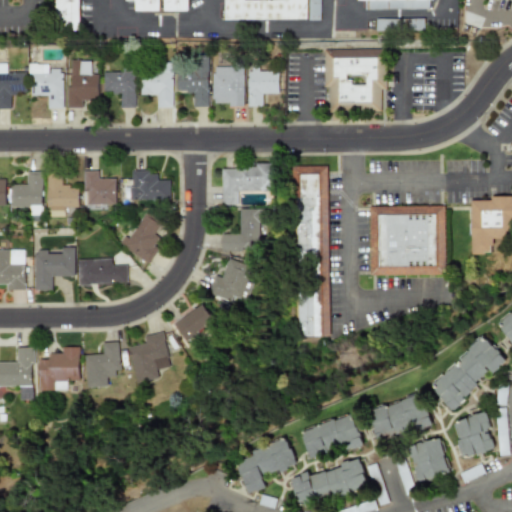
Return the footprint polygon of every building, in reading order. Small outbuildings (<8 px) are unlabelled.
[(56,0),(79,0),(79,26),(56,26),(56,0)] [(136,0),(161,0),(162,9),(137,9),(136,0)] [(164,0),(189,0),(190,9),(165,9),(164,0)] [(224,0),(309,0),(309,17),(224,16),(224,0)] [(356,0),(356,1),(366,1),(366,10),(428,9),(427,0),(356,0)] [(325,46),(385,47),(385,109),(325,109),(325,46)] [(206,107),(207,55),(189,55),(189,66),(175,66),(174,92),(191,92),(191,106),(206,107)] [(65,108),(81,108),(81,101),(97,101),(96,74),(89,74),(89,60),(69,61),(69,86),(65,86),(65,108)] [(0,64),(0,109),(9,109),(9,95),(24,95),(24,73),(4,73),(4,64),(0,64)] [(60,108),(61,69),(47,69),(47,64),(28,64),(28,95),(46,95),(46,108),(60,108)] [(171,65),(139,65),(138,94),(155,95),(155,107),(170,107),(171,65)] [(211,105),(242,104),(242,66),(210,67),(211,105)] [(247,106),(262,106),(261,94),(278,93),(278,71),(258,71),(258,67),(246,68),(247,106)] [(133,71),(101,71),(101,92),(118,92),(119,108),(134,107),(133,71)] [(331,337),(294,337),(295,165),(333,165),(331,337)] [(220,205),(237,205),(237,191),(274,191),(274,166),(220,166),(220,205)] [(113,204),(113,178),(97,178),(97,170),(83,170),(83,204),(113,204)] [(9,184),(10,207),(30,207),(30,215),(41,214),(40,171),(26,172),(26,184),(9,184)] [(169,180),(156,180),(156,171),(129,171),(129,199),(169,200),(169,180)] [(46,174),(47,217),(64,216),(63,208),(77,207),(77,186),(61,187),(60,173),(46,174)] [(511,196),(511,228),(505,228),(504,238),(495,238),(495,252),(476,252),(476,196),(511,196)] [(374,205),(446,206),(445,274),(373,273),(374,205)] [(220,234),(220,251),(261,251),(261,209),(239,208),(238,234),(220,234)] [(167,225),(144,211),(128,238),(123,235),(117,245),(146,262),(167,225)] [(72,247),(59,248),(59,254),(46,254),(46,250),(33,250),(34,290),(51,290),(51,276),(73,276),(72,247)] [(0,284),(5,284),(5,290),(24,289),(23,256),(8,256),(8,249),(0,249),(0,284)] [(126,283),(125,265),(110,265),(110,259),(76,260),(77,284),(126,283)] [(213,275),(207,293),(240,305),(253,267),(227,259),(221,277),(213,275)] [(183,340),(214,323),(203,304),(173,322),(183,340)] [(511,334),(502,323),(511,314),(511,334)] [(127,347),(135,383),(157,378),(155,369),(169,367),(161,332),(142,336),(144,343),(127,347)] [(455,409),(435,386),(488,337),(509,359),(455,409)] [(84,354),(85,387),(106,386),(106,377),(114,377),(113,370),(119,370),(119,342),(101,342),(101,354),(84,354)] [(0,386),(18,386),(18,400),(31,400),(32,347),(15,347),(15,362),(0,362),(0,386)] [(78,347),(60,347),(60,353),(47,353),(47,359),(37,359),(37,391),(66,390),(65,380),(78,380),(78,347)] [(372,414),(424,397),(433,425),(381,442),(372,414)] [(458,425),(489,414),(495,431),(491,432),(497,448),(466,459),(459,441),(464,440),(458,425)] [(313,458),(304,431),(337,419),(338,421),(354,415),(365,444),(348,450),(346,446),(313,458)] [(240,462),(256,455),(254,452),(284,439),(295,466),(266,478),(270,487),(254,493),(240,462)] [(442,439),(452,472),(420,482),(410,449),(442,439)] [(370,485),(302,508),(294,483),(362,461),(370,485)]
